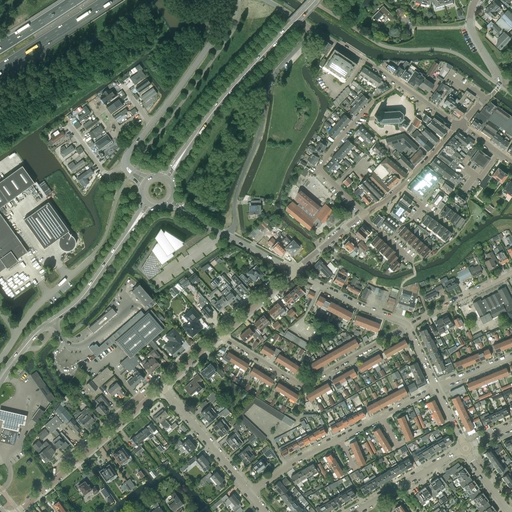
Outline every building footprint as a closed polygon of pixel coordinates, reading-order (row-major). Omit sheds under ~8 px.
[(494,1),(490,6),(497,13),(501,9),(499,7),(500,7),(494,1)] [(390,20),(393,17),(383,6),(371,17),(375,21),(382,15),(383,16),(385,15),(390,20)] [(497,13),(490,6),(485,10),(491,16),(493,17),(497,13)] [(394,12),(400,16),(403,12),(398,7),(394,12)] [(511,14),(508,10),(501,17),(511,28),(511,27),(511,14)] [(496,23),(506,33),(511,28),(501,17),(496,23)] [(491,27),(498,33),(501,30),(495,24),(491,27)] [(496,45),(500,49),(510,38),(504,32),(499,38),(501,40),(496,45)] [(326,41),(327,41),(326,40),(325,39),(324,39),(323,39),(317,48),(326,55),(332,45),(328,43),(328,42),(326,41)] [(349,75),(349,76),(357,64),(334,49),(326,60),(323,65),(332,71),(332,70),(338,74),(337,75),(346,80),(349,75)] [(318,67),(321,69),(326,60),(323,58),(318,67)] [(426,74),(431,77),(439,65),(434,62),(426,74)] [(401,68),(402,67),(403,66),(400,64),(399,65),(400,65),(397,69),(389,64),(386,68),(399,76),(403,70),(401,68)] [(416,68),(411,64),(407,70),(405,69),(399,77),(407,82),(416,68)] [(358,74),(363,77),(368,70),(363,67),(358,74)] [(426,75),(416,68),(407,82),(413,86),(415,84),(418,86),(424,78),(426,75)] [(363,77),(367,80),(372,73),(368,70),(363,77)] [(143,78),(139,73),(130,79),(134,85),(143,78)] [(367,80),(372,83),(377,76),(372,73),(367,80)] [(372,83),(377,87),(381,81),(381,80),(382,79),(377,76),(372,83)] [(418,86),(422,88),(423,87),(429,91),(434,85),(424,78),(418,86)] [(151,85),(148,80),(136,89),(140,94),(151,85)] [(383,82),(381,81),(377,87),(378,87),(377,88),(378,89),(377,89),(377,90),(377,91),(378,92),(379,92),(380,92),(381,93),(388,88),(385,83),(384,84),(383,82)] [(436,91),(431,98),(431,99),(436,102),(442,94),(439,92),(441,90),(441,91),(445,85),(441,82),(436,90),(438,92),(437,92),(436,91)] [(157,94),(154,89),(142,97),(146,102),(157,94)] [(116,96),(112,90),(100,99),(105,105),(116,96)] [(472,101),(475,97),(466,90),(464,93),(462,96),(453,109),(453,110),(451,114),(458,119),(460,115),(461,116),(465,111),(466,112),(473,102),(472,101)] [(365,104),(369,100),(361,93),(357,96),(358,97),(365,104)] [(448,106),(453,99),(451,97),(452,95),(450,94),(443,103),(448,106)] [(362,108),(365,104),(358,97),(354,101),(355,102),(356,102),(362,108)] [(123,105),(119,99),(107,108),(111,114),(123,105)] [(453,99),(448,106),(452,109),(459,100),(456,99),(455,100),(453,99)] [(362,108),(356,102),(355,102),(354,101),(351,105),(352,106),(353,106),(358,111),(362,108)] [(483,108),(491,114),(497,107),(491,102),(487,108),(485,106),(483,108)] [(349,110),(354,116),(358,111),(353,106),(352,106),(349,110)] [(86,107),(76,114),(80,120),(90,113),(86,107)] [(477,112),(469,122),(471,124),(470,125),(474,128),(476,130),(477,130),(478,128),(481,124),(483,125),(491,114),(483,108),(479,113),(477,112)] [(128,112),(126,109),(114,118),(118,124),(127,117),(125,115),(128,112)] [(390,123),(393,123),(393,124),(394,124),(394,123),(398,123),(398,127),(401,127),(402,126),(403,127),(403,126),(405,128),(409,124),(404,119),(403,114),(400,111),(398,111),(398,110),(397,110),(397,111),(393,111),(393,110),(393,111),(389,111),(389,110),(388,110),(388,111),(385,111),(384,111),(379,112),(379,111),(379,115),(376,115),(375,115),(375,116),(374,116),(375,116),(375,120),(374,120),(374,121),(375,121),(375,122),(376,122),(376,121),(379,121),(380,125),(380,124),(385,123),(385,124),(385,123),(389,123),(389,124),(390,124),(390,123)] [(340,119),(346,125),(350,120),(345,115),(340,119)] [(438,123),(432,119),(430,118),(426,115),(422,120),(428,124),(427,125),(433,130),(432,130),(436,133),(435,134),(440,139),(447,131),(438,123)] [(450,127),(448,126),(448,125),(440,119),(435,115),(432,119),(438,123),(447,131),(450,127)] [(137,121),(133,117),(121,126),(124,130),(137,121)] [(421,121),(416,117),(412,125),(413,126),(417,128),(421,121)] [(94,118),(83,126),(86,130),(97,122),(94,118)] [(340,119),(336,124),(342,129),(346,125),(340,119)] [(481,131),(491,139),(495,133),(498,128),(488,121),(481,131)] [(342,129),(336,124),(332,128),(338,134),(342,129)] [(100,125),(88,133),(92,138),(103,130),(100,125)] [(360,136),(365,130),(360,126),(355,132),(360,136)] [(418,129),(430,140),(435,145),(439,140),(426,128),(424,130),(421,127),(418,129)] [(338,134),(332,128),(328,133),(334,138),(338,134)] [(364,140),(369,134),(365,130),(360,136),(364,140)] [(414,139),(423,147),(428,141),(416,130),(411,135),(415,138),(414,139)] [(453,137),(465,147),(468,143),(471,145),(474,142),(468,136),(466,138),(457,131),(453,137)] [(63,132),(51,141),(54,145),(66,137),(63,132)] [(500,133),(499,132),(497,134),(495,133),(492,137),(491,139),(490,141),(493,143),(500,133)] [(496,145),(502,138),(500,137),(502,134),(500,133),(493,143),(496,145)] [(105,134),(94,142),(100,151),(111,143),(105,134)] [(374,138),(369,134),(364,140),(369,144),(374,138)] [(403,134),(385,139),(388,146),(391,145),(391,144),(398,150),(397,151),(400,153),(407,146),(414,153),(418,148),(410,139),(409,140),(405,136),(403,134)] [(458,147),(460,149),(462,145),(453,137),(447,144),(455,150),(458,147)] [(500,148),(507,138),(505,137),(504,139),(502,138),(496,145),(500,148)] [(509,143),(507,141),(509,139),(507,138),(500,148),(501,149),(503,150),(509,143)] [(327,143),(322,140),(321,139),(320,142),(317,145),(324,150),(327,146),(326,145),(327,143)] [(344,145),(350,150),(354,145),(348,140),(344,145)] [(435,145),(430,140),(428,141),(423,147),(428,152),(435,145)] [(371,149),(376,153),(381,147),(377,143),(371,149)] [(459,154),(456,151),(455,150),(447,144),(445,147),(461,161),(464,158),(459,154)] [(310,149),(312,150),(320,155),(321,153),(322,153),(324,150),(317,145),(315,149),(312,147),(310,149)] [(344,145),(340,149),(346,154),(350,150),(344,145)] [(71,146),(59,155),(62,159),(75,151),(71,146)] [(75,149),(79,154),(84,151),(82,149),(80,146),(75,149)] [(386,151),(381,147),(376,153),(380,157),(382,155),(383,157),(386,154),(384,153),(386,151)] [(458,161),(460,163),(461,161),(445,147),(442,150),(457,161),(458,161)] [(471,156),(473,153),(477,149),(474,147),(471,151),(470,150),(467,153),(471,156)] [(319,157),(318,157),(320,155),(312,150),(310,149),(309,152),(312,154),(310,157),(317,161),(319,157)] [(340,149),(336,153),(342,159),(346,154),(340,149)] [(420,149),(414,155),(420,161),(425,155),(420,149)] [(455,169),(460,163),(458,161),(457,161),(442,150),(437,156),(448,165),(447,166),(452,171),(454,172),(455,171),(454,171),(455,169)] [(482,169),(486,164),(490,158),(486,156),(487,155),(482,152),(478,150),(470,160),(474,163),(474,164),(478,167),(478,166),(482,169)] [(397,151),(393,155),(398,160),(397,161),(403,167),(403,166),(409,171),(414,167),(400,153),(397,151)] [(338,163),(342,159),(336,153),(332,158),(333,159),(338,163)] [(414,166),(420,161),(414,155),(409,161),(414,166)] [(314,165),(317,161),(310,157),(307,161),(308,161),(306,163),(312,167),(313,164),(314,165)] [(386,157),(380,163),(391,173),(392,172),(399,179),(400,180),(407,174),(386,157)] [(80,158),(70,165),(72,168),(82,161),(80,158)] [(452,171),(447,166),(436,158),(430,165),(435,169),(434,170),(436,172),(437,171),(451,182),(456,186),(462,178),(454,172),(452,171)] [(339,164),(338,163),(333,159),(329,163),(335,169),(339,164)] [(335,169),(329,163),(325,168),(331,173),(335,169)] [(372,166),(370,168),(373,171),(373,172),(389,188),(399,179),(392,172),(391,173),(380,163),(380,164),(375,169),(372,166)] [(0,207),(35,182),(22,165),(14,172),(5,178),(0,181),(0,207)] [(299,173),(305,177),(309,172),(302,167),(299,173)] [(422,172),(437,184),(442,179),(435,173),(434,172),(433,172),(428,167),(427,167),(422,172)] [(507,175),(498,168),(492,176),(501,183),(507,175)] [(91,169),(77,179),(83,188),(90,183),(87,179),(95,174),(91,169)] [(371,173),(367,177),(384,194),(388,191),(390,189),(389,188),(373,172),(371,173)] [(433,189),(437,184),(422,172),(417,177),(424,183),(425,182),(433,189)] [(343,182),(347,187),(352,182),(348,177),(343,182)] [(366,178),(363,181),(380,198),(384,194),(367,177),(366,178)] [(417,177),(415,179),(412,183),(427,196),(433,189),(425,182),(424,183),(417,177)] [(360,184),(358,186),(373,202),(374,200),(376,201),(376,202),(380,198),(363,181),(360,184)] [(502,192),(504,194),(507,193),(511,196),(511,195),(511,182),(510,181),(502,192)] [(449,193),(453,188),(446,182),(442,187),(449,193)] [(412,183),(409,185),(406,188),(411,192),(412,191),(423,200),(427,196),(412,183)] [(371,200),(363,193),(359,188),(354,193),(360,199),(362,198),(368,204),(371,200)] [(318,228),(322,222),(323,223),(334,211),(325,204),(321,208),(319,206),(320,206),(301,191),(298,193),(297,196),(296,196),(295,200),(299,203),(297,206),(292,202),(287,206),(286,208),(286,211),(311,232),(316,226),(318,228)] [(462,203),(466,198),(458,192),(454,197),(462,203)] [(404,194),(399,200),(408,207),(412,201),(404,194)] [(438,208),(441,210),(445,205),(441,202),(443,198),(438,194),(432,202),(437,206),(438,205),(439,207),(438,208)] [(252,205),(251,205),(251,213),(258,213),(258,209),(260,209),(260,205),(260,200),(252,200),(252,201),(252,205)] [(407,215),(411,210),(399,201),(395,206),(397,207),(395,209),(393,208),(390,213),(398,220),(399,219),(403,221),(407,216),(407,215)] [(24,219),(44,248),(59,238),(60,239),(59,241),(59,242),(59,244),(60,245),(60,246),(61,247),(62,248),(63,249),(64,250),(66,250),(67,250),(69,250),(70,250),(71,249),(72,248),(73,247),(74,246),(75,245),(75,244),(75,242),(75,241),(75,239),(74,238),(73,237),(72,236),(71,235),(71,233),(70,235),(68,231),(69,230),(48,202),(24,219)] [(485,208),(490,213),(494,208),(488,204),(485,208)] [(440,213),(445,217),(451,209),(446,205),(440,213)] [(456,213),(451,209),(445,217),(450,220),(456,213)] [(0,213),(0,271),(28,251),(0,213)] [(460,216),(456,213),(450,220),(454,224),(460,216)] [(427,227),(433,219),(428,215),(427,215),(426,214),(423,219),(424,219),(422,223),(427,227)] [(398,225),(388,216),(386,218),(383,216),(382,218),(379,215),(372,223),(376,226),(376,225),(379,228),(381,225),(388,230),(387,231),(391,234),(398,225)] [(460,216),(454,224),(459,227),(465,220),(460,216)] [(437,222),(433,219),(427,227),(432,230),(437,222)] [(442,226),(437,222),(432,230),(436,234),(442,226)] [(360,229),(367,236),(371,231),(364,225),(360,229)] [(402,238),(409,231),(404,226),(402,229),(400,228),(398,231),(400,232),(398,234),(402,238)] [(447,230),(442,226),(436,234),(441,237),(447,230)] [(141,268),(149,279),(161,271),(160,268),(167,263),(166,261),(173,256),(172,255),(171,253),(183,244),(182,242),(183,242),(184,242),(183,241),(165,229),(164,230),(165,230),(164,232),(161,228),(154,238),(155,238),(156,239),(158,242),(157,243),(156,243),(152,250),(141,268)] [(361,239),(363,240),(367,236),(360,229),(355,234),(356,234),(355,235),(360,240),(361,239)] [(447,230),(441,237),(446,241),(448,239),(449,240),(451,237),(450,236),(452,233),(447,230)] [(414,235),(409,231),(402,238),(407,242),(414,235)] [(418,239),(414,235),(407,242),(412,246),(418,239)] [(370,243),(375,247),(382,240),(377,236),(370,243)] [(284,239),(281,241),(286,247),(285,248),(292,255),(296,251),(297,250),(297,251),(299,249),(299,248),(300,247),(293,241),(291,242),(286,237),(284,239)] [(267,242),(273,248),(277,243),(272,238),(267,242)] [(422,243),(418,239),(412,246),(416,250),(422,243)] [(355,252),(358,249),(348,240),(343,245),(349,251),(350,252),(349,254),(352,257),(356,253),(355,252)] [(386,244),(382,240),(375,247),(379,251),(386,244)] [(357,244),(363,250),(364,251),(367,248),(360,241),(357,244)] [(278,252),(281,255),(286,250),(278,243),(277,243),(273,248),(272,248),(277,253),(278,252)] [(427,247),(422,243),(416,250),(420,254),(427,247)] [(390,248),(386,244),(379,251),(384,255),(390,248)] [(505,255),(503,252),(504,251),(501,245),(499,246),(498,246),(497,246),(498,248),(497,249),(499,251),(498,251),(501,256),(502,256),(505,262),(508,260),(505,255)] [(499,251),(497,249),(498,248),(497,246),(496,246),(497,248),(493,249),(501,264),(505,262),(502,256),(501,256),(498,251),(499,251)] [(427,247),(420,254),(425,258),(428,255),(429,256),(431,254),(430,253),(432,251),(427,247)] [(394,254),(395,252),(390,248),(384,255),(388,259),(394,253),(394,254)] [(489,270),(496,266),(493,260),(495,259),(491,252),(486,255),(488,259),(484,262),(489,270)] [(398,257),(394,254),(394,253),(388,259),(387,261),(391,264),(391,265),(396,260),(398,258),(398,257)] [(328,278),(333,273),(337,268),(335,266),(334,267),(330,262),(326,266),(320,260),(314,266),(317,270),(318,268),(328,278)] [(400,264),(396,260),(391,265),(391,264),(389,267),(394,272),(396,270),(397,271),(399,269),(397,267),(400,264)] [(265,274),(256,265),(247,273),(250,276),(247,279),(242,273),(238,277),(247,286),(253,280),(255,283),(265,274)] [(469,268),(470,270),(474,278),(481,274),(480,272),(482,271),(479,265),(473,268),(472,266),(469,268)] [(456,273),(461,281),(471,276),(467,267),(456,273)] [(333,282),(337,284),(344,270),(342,268),(340,271),(339,271),(333,282)] [(346,274),(348,272),(344,270),(337,284),(341,286),(345,279),(347,275),(346,274)] [(188,279),(192,283),(199,278),(195,273),(188,279)] [(231,278),(234,281),(244,293),(248,290),(234,275),(233,276),(230,273),(228,275),(231,278)] [(221,276),(229,284),(231,282),(223,274),(221,276)] [(355,284),(358,279),(355,277),(351,283),(350,283),(350,284),(348,284),(346,288),(352,291),(355,284)] [(454,278),(443,283),(445,286),(448,291),(456,287),(458,286),(455,281),(455,282),(456,281),(454,278)] [(214,288),(216,287),(219,284),(215,279),(210,284),(214,288)] [(241,296),(244,293),(234,281),(233,282),(234,284),(234,285),(237,288),(235,289),(241,296)] [(417,294),(419,287),(417,282),(414,283),(414,284),(409,301),(410,301),(407,309),(413,311),(415,303),(414,303),(417,294)] [(410,301),(409,301),(414,284),(414,283),(403,287),(403,289),(400,299),(399,299),(397,306),(407,309),(410,301)] [(132,291),(145,306),(150,301),(153,304),(155,302),(139,284),(132,291)] [(355,284),(352,291),(358,295),(361,290),(360,289),(361,287),(355,284)] [(371,291),(374,292),(375,288),(368,284),(361,297),(367,299),(368,296),(369,296),(370,295),(369,294),(371,291)] [(293,290),(299,297),(304,293),(298,285),(293,290)] [(431,291),(422,295),(423,300),(425,299),(427,301),(436,296),(439,295),(437,293),(443,290),(441,285),(435,288),(435,289),(431,291)] [(229,303),(235,298),(227,287),(220,293),(224,296),(224,297),(229,303)] [(511,300),(505,287),(497,290),(499,293),(497,294),(496,293),(482,300),(483,301),(481,302),(480,299),(473,303),(482,322),(491,317),(492,318),(506,311),(507,312),(511,321),(511,320),(511,300)] [(388,292),(379,289),(376,298),(384,301),(388,292)] [(391,291),(387,302),(393,304),(398,291),(392,289),(391,291)] [(299,297),(293,290),(288,294),(292,299),(294,301),(299,297)] [(199,292),(196,294),(202,300),(204,298),(199,292)] [(287,304),(292,299),(288,294),(283,298),(287,304)] [(325,299),(320,296),(316,303),(321,306),(325,299)] [(224,297),(219,301),(224,307),(228,303),(229,303),(224,297)] [(219,301),(217,303),(214,299),(213,299),(210,301),(210,302),(213,305),(214,306),(214,305),(219,311),(224,307),(219,301)] [(321,306),(326,309),(327,309),(331,302),(325,299),(321,306)] [(212,314),(210,311),(203,302),(200,304),(198,306),(201,310),(208,318),(212,314)] [(331,302),(327,309),(332,312),(336,305),(331,302)] [(273,307),(278,312),(282,308),(278,303),(273,307)] [(337,315),(341,307),(336,305),(332,312),(337,315)] [(89,327),(93,332),(116,312),(112,308),(111,308),(110,306),(104,311),(106,313),(89,327)] [(278,312),(273,307),(268,311),(275,318),(279,314),(278,312)] [(347,310),(344,309),(341,307),(337,315),(343,318),(347,310)] [(195,333),(200,328),(194,322),(200,317),(193,308),(184,316),(189,322),(183,327),(191,336),(192,336),(193,336),(194,335),(195,334),(195,333)] [(145,315),(116,340),(129,355),(121,362),(129,372),(140,362),(141,362),(134,354),(148,342),(151,339),(166,326),(162,322),(157,315),(151,309),(145,315)] [(89,347),(89,348),(97,357),(145,315),(141,310),(99,346),(96,343),(93,345),(93,344),(89,347)] [(352,313),(347,310),(343,318),(348,321),(352,313)] [(159,313),(157,315),(162,322),(165,319),(159,313)] [(259,319),(261,322),(263,325),(268,321),(263,315),(259,319)] [(360,326),(363,318),(357,315),(354,323),(360,326)] [(447,315),(442,318),(445,325),(447,329),(449,328),(450,329),(454,327),(451,321),(450,321),(447,315)] [(369,320),(365,318),(363,318),(360,326),(365,328),(369,320)] [(442,318),(436,321),(439,326),(436,328),(439,334),(444,331),(447,330),(445,325),(442,318)] [(454,320),(457,327),(463,324),(460,318),(458,319),(458,318),(454,320)] [(261,331),(265,327),(263,325),(261,322),(259,319),(254,324),(261,331)] [(365,328),(371,330),(374,322),(369,320),(365,328)] [(380,324),(374,322),(371,330),(377,332),(380,324)] [(249,328),(240,336),(244,342),(252,335),(254,337),(257,337),(260,335),(253,328),(251,330),(249,328)] [(426,328),(419,331),(421,337),(429,334),(430,333),(429,330),(427,331),(426,328)] [(181,337),(174,329),(165,336),(170,342),(164,346),(172,354),(180,347),(176,342),(181,337)] [(424,342),(425,342),(431,339),(429,334),(421,337),(424,342)] [(350,341),(354,348),(359,345),(355,338),(350,341)] [(148,342),(154,349),(155,350),(158,347),(151,339),(148,342)] [(399,342),(402,348),(408,345),(404,339),(399,342)] [(427,348),(434,345),(432,339),(431,339),(425,342),(427,348)] [(504,340),(499,343),(501,350),(507,348),(504,340)] [(346,344),(349,350),(354,348),(350,341),(346,344)] [(394,345),(397,351),(402,348),(399,342),(394,345)] [(501,350),(499,343),(493,345),(496,352),(501,350)] [(345,353),(349,350),(346,344),(341,346),(345,353)] [(265,354),(269,348),(264,345),(260,351),(265,354)] [(392,354),(397,351),(394,345),(388,348),(392,354)] [(437,350),(434,345),(427,348),(430,353),(437,350)] [(337,349),(340,355),(345,353),(341,346),(337,349)] [(276,354),(278,350),(276,348),(274,351),(269,348),(265,354),(271,357),(274,352),(276,354)] [(384,358),(387,357),(392,354),(388,348),(383,351),(384,353),(382,354),(384,358)] [(151,357),(147,361),(154,370),(160,365),(156,360),(160,356),(155,350),(154,349),(149,354),(151,357)] [(336,358),(340,355),(337,349),(332,351),(336,358)] [(485,358),(491,356),(488,349),(483,351),(485,358)] [(279,354),(281,351),(278,350),(276,354),(278,355),(275,360),(280,363),(284,357),(279,354)] [(430,353),(432,359),(439,356),(437,350),(430,353)] [(325,355),(324,353),(322,351),(320,352),(322,355),(323,357),(327,363),(331,361),(327,354),(325,355)] [(327,354),(331,361),(336,358),(332,351),(327,354)] [(480,360),(485,358),(483,351),(477,353),(480,360)] [(230,361),(233,355),(228,352),(225,357),(230,361)] [(477,353),(472,355),(474,362),(480,360),(477,353)] [(379,354),(373,357),(377,363),(382,360),(379,354)] [(235,364),(239,358),(233,355),(230,361),(235,364)] [(469,365),(474,362),(472,355),(466,358),(469,365)] [(441,361),(439,356),(432,359),(434,364),(441,361)] [(284,357),(280,363),(285,366),(289,360),(284,357)] [(318,359),(322,366),(327,363),(323,357),(318,359)] [(368,360),(371,366),(377,363),(373,357),(368,360)] [(240,367),(244,361),(239,358),(235,364),(240,367)] [(463,367),(469,365),(466,358),(460,360),(463,367)] [(141,363),(150,373),(154,370),(147,361),(145,359),(141,363)] [(317,368),(322,366),(318,359),(314,362),(317,368)] [(290,370),(294,363),(289,360),(285,366),(290,370)] [(371,366),(368,360),(363,363),(366,369),(371,366)] [(457,369),(458,369),(463,367),(460,360),(455,362),(457,369)] [(244,361),(240,367),(245,370),(249,364),(244,361)] [(444,369),(445,369),(443,364),(441,361),(434,364),(434,365),(435,364),(438,372),(444,369)] [(313,371),(317,368),(314,362),(309,364),(313,371)] [(409,365),(412,371),(419,368),(417,362),(409,365)] [(443,364),(445,369),(444,369),(446,374),(455,371),(451,362),(444,365),(444,364),(443,364)] [(207,378),(210,375),(208,374),(215,368),(210,363),(201,372),(205,377),(207,378)] [(300,367),(294,363),(290,370),(296,373),(300,367)] [(366,369),(363,363),(357,366),(361,372),(366,369)] [(92,380),(99,387),(102,385),(113,374),(107,367),(92,380)] [(250,373),(255,376),(258,370),(253,367),(250,373)] [(506,367),(500,370),(503,376),(509,374),(506,367)] [(219,368),(215,370),(222,378),(224,376),(224,375),(220,369),(219,368)] [(347,372),(351,377),(356,374),(353,368),(347,372)] [(412,371),(415,377),(422,373),(419,368),(412,371)] [(260,379),(264,373),(258,370),(255,376),(260,379)] [(393,379),(400,376),(397,370),(391,374),(393,379)] [(497,379),(503,376),(500,370),(494,372),(497,379)] [(49,402),(50,403),(51,403),(49,402),(55,398),(36,371),(31,375),(49,402)] [(136,371),(135,372),(136,374),(136,375),(141,381),(144,378),(139,372),(138,373),(136,371)] [(136,375),(136,374),(135,372),(133,374),(135,376),(130,380),(129,379),(127,381),(133,388),(141,381),(136,375)] [(351,377),(347,372),(342,375),(345,380),(351,377)] [(492,381),(497,379),(494,372),(489,374),(492,381)] [(265,382),(269,376),(264,373),(260,379),(265,382)] [(417,382),(424,379),(425,379),(422,373),(415,377),(417,382)] [(483,377),(486,383),(492,381),(489,374),(483,377)] [(196,390),(198,392),(202,388),(198,383),(202,380),(197,375),(193,378),(194,379),(184,387),(191,395),(196,390)] [(340,383),(345,380),(342,375),(337,378),(340,383)] [(265,382),(270,386),(274,380),(269,376),(265,382)] [(478,379),(480,385),(486,383),(483,377),(478,379)] [(340,383),(337,378),(331,380),(335,386),(340,383)] [(415,382),(407,386),(411,392),(426,384),(424,379),(417,382),(415,383),(415,382)] [(478,379),(472,381),(475,388),(480,385),(478,379)] [(86,385),(93,392),(97,388),(91,381),(86,385)] [(475,388),(472,381),(467,383),(469,390),(475,388)] [(280,391),(283,386),(278,382),(275,388),(280,391)] [(116,392),(121,397),(125,394),(120,389),(121,388),(117,383),(108,390),(112,396),(116,392)] [(322,386),(325,392),(331,389),(327,383),(322,386)] [(463,385),(457,388),(460,394),(466,391),(463,385)] [(285,395),(288,389),(283,386),(280,391),(285,395)] [(325,392),(322,386),(316,389),(320,395),(325,392)] [(398,390),(402,396),(407,394),(404,387),(398,390)] [(450,391),(453,398),(458,395),(460,394),(457,388),(450,391)] [(285,395),(290,398),(294,392),(288,389),(285,395)] [(320,395),(316,389),(311,392),(314,398),(320,395)] [(508,395),(511,393),(509,389),(502,392),(505,398),(509,396),(508,395)] [(396,399),(402,396),(398,390),(393,393),(396,399)] [(207,397),(210,401),(216,395),(213,392),(207,397)] [(294,403),(295,401),(299,395),(294,392),(290,398),(292,399),(291,401),(294,403)] [(314,398),(311,392),(306,395),(309,401),(314,398)] [(388,395),(391,402),(396,399),(393,393),(388,395)] [(108,411),(106,409),(110,405),(101,395),(95,400),(99,405),(96,407),(96,408),(95,409),(98,413),(99,412),(102,415),(108,411)] [(391,402),(388,395),(382,398),(386,405),(391,402)] [(453,398),(451,398),(454,404),(461,401),(458,395),(453,398)] [(380,407),(386,405),(382,398),(377,401),(380,407)] [(428,403),(430,408),(436,405),(434,400),(428,403)] [(380,407),(377,401),(372,404),(375,410),(380,407)] [(461,401),(454,404),(456,410),(463,406),(461,401)] [(334,408),(342,404),(341,402),(333,406),(333,407),(331,408),(333,411),(332,411),(334,413),(336,412),(334,408)] [(375,410),(372,404),(366,406),(370,413),(375,410)] [(57,414),(63,421),(65,423),(72,418),(60,405),(55,411),(54,413),(55,415),(57,413),(57,414)] [(205,417),(213,410),(211,408),(209,405),(201,413),(205,417)] [(433,413),(439,410),(436,405),(430,408),(433,413)] [(95,420),(91,416),(94,414),(87,406),(80,412),(82,414),(91,424),(94,422),(94,421),(95,420)] [(463,406),(456,410),(459,415),(466,412),(463,406)] [(223,414),(228,410),(226,407),(218,414),(220,416),(223,414)] [(360,419),(365,416),(362,410),(361,407),(358,408),(360,411),(357,413),(360,419)] [(505,407),(500,410),(503,416),(508,414),(505,407)] [(0,425),(0,426),(3,427),(17,430),(18,423),(23,424),(26,415),(0,408),(0,418),(1,419),(0,425)] [(36,422),(44,411),(39,408),(31,419),(36,422)] [(156,421),(157,420),(166,431),(170,427),(164,420),(169,415),(165,410),(163,412),(161,410),(152,418),(156,421)] [(209,422),(217,415),(216,413),(213,410),(205,417),(209,422)] [(360,419),(357,413),(355,410),(353,411),(354,414),(351,415),(355,421),(360,419)] [(435,419),(442,416),(439,410),(433,413),(435,419)] [(500,410),(495,413),(498,419),(503,416),(500,410)] [(466,412),(459,415),(461,420),(468,417),(466,412)] [(487,424),(492,421),(489,415),(488,412),(480,416),(483,423),(486,422),(487,424)] [(492,421),(498,419),(495,413),(489,415),(492,421)] [(63,421),(57,414),(44,425),(55,437),(59,434),(55,429),(63,423),(62,422),(63,421)] [(88,426),(88,427),(91,424),(82,414),(75,420),(80,425),(82,423),(86,428),(88,426)] [(349,424),(355,421),(351,415),(346,418),(349,424)] [(397,418),(399,424),(406,422),(403,416),(397,418)] [(442,416),(435,419),(438,424),(444,422),(442,416)] [(468,417),(461,420),(464,426),(471,423),(468,417)] [(344,427),(349,424),(346,418),(341,421),(344,427)] [(217,431),(224,426),(226,423),(222,419),(213,427),(217,431)] [(71,427),(77,434),(81,430),(71,420),(68,423),(71,426),(71,427)] [(333,432),(339,430),(335,424),(334,421),(329,424),(333,432)] [(341,421),(335,424),(339,430),(344,427),(341,421)] [(408,427),(406,422),(399,424),(402,430),(408,427)] [(147,427),(152,433),(154,431),(156,432),(157,431),(151,423),(147,427)] [(471,423),(464,426),(467,431),(473,428),(471,423)] [(321,436),(326,433),(322,425),(317,428),(318,430),(321,436)] [(224,426),(217,431),(221,436),(230,429),(228,427),(226,428),(224,426)] [(0,437),(0,441),(14,444),(17,430),(3,427),(1,435),(0,435),(0,436),(0,437)] [(147,427),(143,430),(148,436),(152,433),(147,427)] [(402,430),(404,435),(410,433),(408,427),(402,430)] [(376,437),(382,433),(379,428),(373,432),(376,437)] [(40,432),(44,437),(49,434),(44,429),(40,432)] [(143,430),(138,434),(143,440),(148,436),(143,430)] [(316,439),(321,436),(318,430),(313,433),(316,439)] [(230,444),(238,437),(236,435),(235,433),(226,440),(230,444)] [(310,441),(316,439),(313,433),(307,435),(310,441)] [(382,433),(376,437),(379,442),(385,438),(382,433)] [(410,433),(404,435),(406,441),(413,438),(410,433)] [(134,437),(139,443),(143,440),(138,434),(134,437)] [(305,444),(310,441),(307,435),(302,438),(305,444)] [(63,443),(60,439),(61,438),(59,436),(51,442),(57,449),(59,447),(63,450),(68,445),(65,442),(63,443)] [(448,436),(442,439),(447,446),(452,442),(448,436)] [(136,445),(139,443),(134,437),(130,440),(134,446),(136,445)] [(234,449),(243,442),(241,440),(238,437),(230,444),(234,449)] [(188,438),(182,444),(179,440),(175,444),(179,449),(183,446),(189,453),(196,447),(188,438)] [(299,447),(305,444),(302,438),(297,441),(299,447)] [(382,447),(388,444),(385,438),(379,442),(382,447)] [(299,447),(297,441),(296,441),(295,439),(290,441),(291,444),(294,450),(299,447)] [(441,449),(447,446),(442,439),(437,442),(441,449)] [(55,452),(46,441),(42,444),(39,440),(32,445),(36,449),(39,453),(46,462),(52,457),(51,455),(55,452)] [(349,443),(351,449),(358,446),(356,441),(349,443)] [(436,452),(441,449),(437,442),(432,445),(436,452)] [(140,445),(139,443),(136,445),(137,447),(133,451),(137,455),(144,450),(140,445)] [(289,453),(294,450),(291,444),(286,447),(289,453)] [(391,449),(388,444),(382,447),(386,452),(391,449)] [(430,455),(436,452),(432,445),(426,448),(430,455)] [(351,449),(354,455),(360,452),(358,446),(351,449)] [(242,459),(251,452),(249,449),(247,447),(238,454),(242,459)] [(283,455),(289,453),(286,447),(280,449),(283,455)] [(123,462),(124,463),(127,461),(126,460),(129,457),(123,448),(113,455),(120,464),(123,462)] [(425,458),(430,455),(426,448),(421,451),(425,458)] [(485,453),(488,458),(497,452),(496,450),(493,452),(491,449),(485,453)] [(500,450),(497,452),(488,458),(492,463),(498,458),(496,456),(499,454),(498,453),(501,451),(500,450)] [(418,460),(419,462),(425,458),(421,451),(415,455),(413,452),(411,453),(416,461),(418,460)] [(246,464),(255,457),(251,452),(242,459),(246,464)] [(360,452),(354,455),(356,460),(363,457),(360,452)] [(334,458),(331,453),(323,458),(326,463),(334,458)] [(209,468),(207,465),(209,463),(202,454),(197,458),(195,456),(187,462),(189,465),(196,460),(203,468),(201,469),(204,472),(209,468)] [(363,457),(356,460),(359,466),(365,463),(363,457)] [(501,460),(499,457),(498,458),(492,463),(495,468),(501,463),(504,461),(502,459),(501,460)] [(263,458),(253,467),(257,472),(265,466),(266,466),(268,464),(263,458)] [(337,463),(334,458),(326,463),(329,468),(337,463)] [(403,462),(407,469),(412,466),(408,459),(403,462)] [(402,472),(407,469),(403,462),(397,465),(402,472)] [(335,472),(334,472),(340,468),(337,463),(329,468),(332,473),(335,472)] [(463,468),(461,465),(460,466),(458,463),(445,472),(446,473),(442,476),(446,481),(450,478),(448,476),(452,473),(453,475),(454,474),(457,478),(467,471),(464,467),(463,468)] [(501,471),(503,473),(509,469),(507,466),(505,468),(501,463),(495,468),(499,472),(501,471)] [(116,474),(109,465),(109,464),(99,471),(106,480),(109,478),(110,480),(114,478),(112,476),(116,474)] [(307,467),(312,474),(319,470),(316,466),(314,467),(313,464),(307,467)] [(396,475),(402,472),(397,465),(392,468),(396,475)] [(307,467),(302,470),(306,478),(312,474),(307,467)] [(334,472),(335,472),(338,477),(344,474),(340,468),(334,472)] [(391,478),(396,475),(392,468),(387,471),(391,478)] [(511,474),(510,476),(508,473),(510,471),(509,469),(503,473),(504,475),(502,477),(506,482),(511,478),(511,477),(511,474)] [(302,470),(297,473),(301,481),(306,478),(302,470)] [(223,484),(221,481),(223,480),(216,471),(212,475),(210,472),(198,481),(201,484),(209,478),(218,489),(223,484)] [(386,481),(391,478),(387,471),(381,474),(386,481)] [(459,482),(461,485),(471,478),(469,475),(470,475),(467,471),(457,478),(460,482),(459,482)] [(295,484),(301,481),(297,473),(291,477),(295,484)] [(381,474),(376,478),(380,485),(386,481),(381,474)] [(380,485),(376,478),(374,475),(369,478),(370,481),(371,481),(375,488),(380,485)] [(273,486),(281,495),(287,490),(285,487),(290,482),(286,477),(280,482),(279,481),(273,486)] [(445,489),(448,487),(441,477),(438,478),(437,477),(433,480),(441,490),(444,488),(445,489)] [(464,487),(466,491),(476,483),(473,479),(472,480),(471,478),(461,485),(462,488),(464,487)] [(135,487),(130,479),(126,481),(132,489),(135,487)] [(437,493),(441,490),(433,480),(430,483),(430,484),(428,486),(435,496),(438,494),(437,493)] [(123,484),(129,491),(132,489),(126,481),(123,483),(123,484)] [(365,484),(369,491),(375,488),(371,481),(370,481),(365,484)] [(99,492),(95,486),(92,489),(89,485),(87,486),(85,482),(82,484),(81,483),(78,486),(82,491),(80,492),(82,495),(84,494),(89,491),(91,494),(93,493),(95,495),(99,492)] [(468,495),(470,498),(480,491),(478,488),(479,487),(476,483),(466,491),(469,494),(468,495)] [(364,494),(369,491),(365,484),(359,487),(364,494)] [(432,498),(435,496),(428,486),(426,487),(425,486),(421,489),(428,499),(432,497),(432,498)] [(109,495),(104,488),(100,490),(106,498),(108,496),(109,495)] [(351,488),(346,491),(350,498),(355,495),(351,488)] [(424,502),(428,499),(421,489),(417,492),(418,493),(415,495),(422,505),(425,503),(424,502)] [(287,490),(281,495),(280,496),(284,501),(290,496),(286,491),(287,490)] [(346,491),(340,495),(344,502),(350,498),(346,491)] [(473,500),(475,503),(485,496),(483,492),(481,493),(480,491),(470,498),(472,500),(473,500)] [(167,503),(173,511),(183,503),(175,493),(171,495),(173,499),(167,503)] [(236,497),(237,497),(234,493),(223,502),(226,506),(231,501),(235,505),(232,508),(235,511),(242,506),(240,504),(240,503),(240,502),(236,497)] [(340,495),(335,498),(339,505),(344,502),(340,495)] [(294,500),(290,496),(284,501),(288,506),(294,500)] [(477,508),(479,510),(489,503),(487,501),(488,500),(485,496),(475,503),(478,507),(477,508)] [(323,501),(324,504),(328,511),(334,508),(329,501),(328,498),(323,501)] [(335,498),(329,501),(334,508),(339,505),(335,498)] [(288,506),(292,510),(298,505),(294,500),(288,506)] [(62,511),(66,511),(64,509),(59,501),(56,503),(56,502),(53,504),(54,505),(53,505),(58,511),(59,511),(61,511),(62,511)] [(163,511),(156,502),(152,504),(155,509),(151,511),(163,511)] [(489,511),(494,509),(492,505),(490,506),(489,503),(479,510),(479,511),(489,511)]
